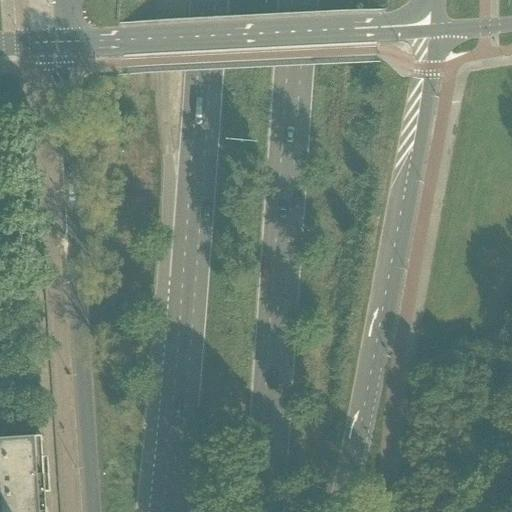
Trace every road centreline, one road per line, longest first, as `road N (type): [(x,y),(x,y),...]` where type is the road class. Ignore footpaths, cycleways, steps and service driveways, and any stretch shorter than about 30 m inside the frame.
road 1 (primary): [(207,0),(163,511)]
road 2 (primary): [(263,511),(297,0)]
road 3 (primary): [(341,511),(436,31)]
road 4 (primary): [(63,43),(58,68),(92,511)]
road 5 (secondary): [(63,43),(122,49),(436,31)]
